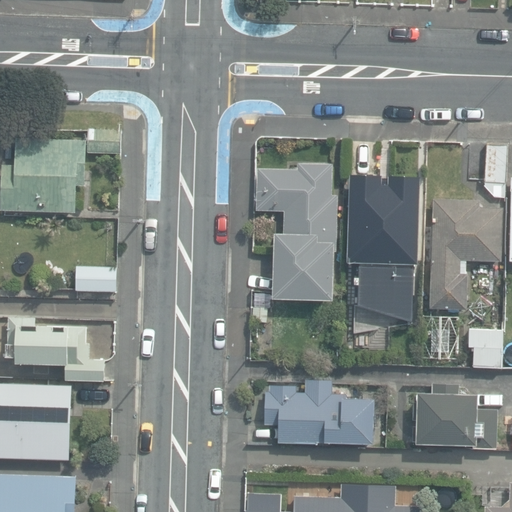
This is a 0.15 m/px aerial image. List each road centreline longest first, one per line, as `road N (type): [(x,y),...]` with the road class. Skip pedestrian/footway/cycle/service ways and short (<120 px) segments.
road 1 (residential): [(178,511),(191,68)]
road 2 (tertiary): [(191,68),(511,76)]
road 3 (tertiary): [(0,60),(191,68)]
